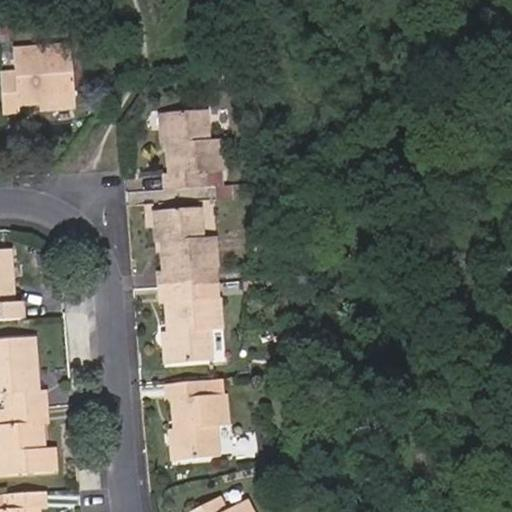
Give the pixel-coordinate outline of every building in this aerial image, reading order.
[(10,76),(0,77),(0,117),(13,117),(12,108),(35,106),(70,102),(65,47),(7,54),(10,76)] [(71,111),(70,102),(35,106),(36,115),(71,111)] [(151,195),(191,191),(190,175),(210,173),(207,143),(194,144),(192,114),(153,116),(155,149),(158,177),(150,178),(151,195)] [(155,149),(153,116),(146,117),(148,150),(155,149)] [(228,188),(213,189),(214,201),(229,200),(228,188)] [(156,290),(197,287),(196,273),(215,271),(212,239),(199,240),(197,211),(159,214),(161,243),(164,275),(155,276),(156,290)] [(161,243),(159,214),(150,215),(152,244),(161,243)] [(0,321),(16,320),(14,303),(8,303),(3,252),(0,252),(0,321)] [(198,300),(197,287),(156,290),(157,304),(166,303),(168,335),(169,336),(171,364),(209,362),(207,332),(220,331),(217,299),(198,300)] [(162,365),(171,364),(168,335),(160,336),(162,365)] [(0,397),(2,397),(3,412),(43,408),(43,392),(33,393),(29,339),(0,341),(0,397)] [(207,400),(206,386),(165,389),(166,404),(175,403),(178,435),(181,464),(219,461),(216,432),(229,431),(226,398),(207,400)] [(43,408),(3,412),(4,428),(0,427),(0,477),(48,474),(47,452),(38,452),(37,426),(44,426),(43,408)] [(172,465),(181,464),(178,435),(169,436),(172,465)] [(41,492),(0,494),(0,511),(33,511),(34,510),(42,510),(41,492)] [(250,511),(245,500),(226,510),(219,496),(189,511),(250,511)]
